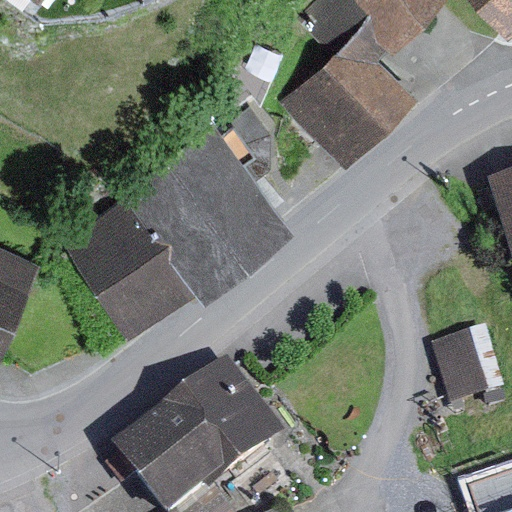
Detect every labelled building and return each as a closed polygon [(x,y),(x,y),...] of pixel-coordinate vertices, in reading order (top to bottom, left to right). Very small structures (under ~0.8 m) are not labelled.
[(438,67),(373,0),(353,0),(278,72),(351,149),(438,67)] [(511,0),(454,0),(480,32),(511,7),(511,0)] [(265,216),(206,128),(82,211),(141,299),(265,216)] [(511,172),(484,181),(510,270),(511,269),(511,172)] [(41,254),(0,238),(0,360),(41,254)] [(435,342),(454,403),(506,388),(488,326),(435,342)] [(157,511),(194,485),(201,494),(215,483),(279,435),(221,358),(101,448),(148,511),(157,511)] [(234,511),(215,483),(201,494),(194,485),(157,511),(234,511)]
